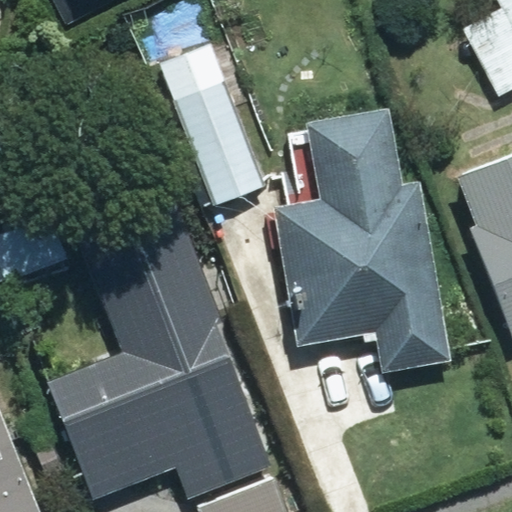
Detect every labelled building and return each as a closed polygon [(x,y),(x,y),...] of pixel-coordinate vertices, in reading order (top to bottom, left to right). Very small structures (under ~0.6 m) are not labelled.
[(511,0),(490,0),(494,6),(463,23),(502,93),(511,86),(511,0)] [(215,204),(267,184),(223,70),(242,63),(231,34),(160,62),(215,204)] [(379,323),(385,363),(447,353),(419,179),(399,182),(386,103),(309,115),(321,193),(276,200),(299,336),(379,323)] [(511,149),(458,170),(478,221),(470,224),(511,333),(511,332),(511,149)] [(276,460),(171,186),(80,221),(127,344),(46,375),(91,492),(176,459),(189,493),(276,460)] [(0,231),(0,252),(14,288),(71,266),(51,212),(0,231)] [(0,511),(45,511),(0,392),(0,511)]
